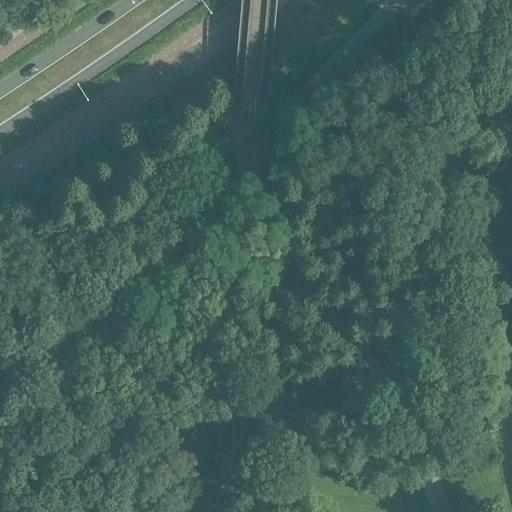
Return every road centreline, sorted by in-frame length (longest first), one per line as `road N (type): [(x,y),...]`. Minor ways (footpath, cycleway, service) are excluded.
road 1 (secondary): [(0,130),(194,0)]
road 2 (secondary): [(138,0),(0,90)]
